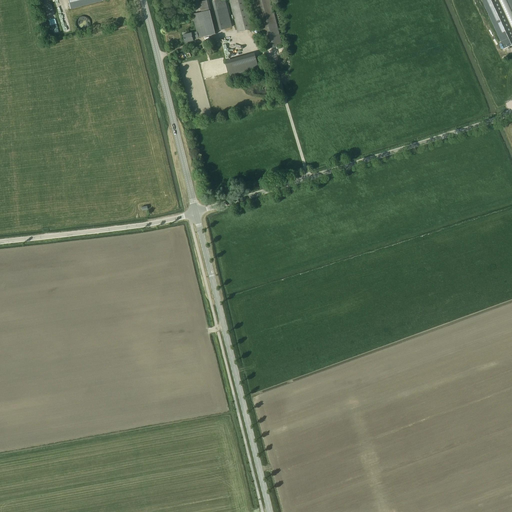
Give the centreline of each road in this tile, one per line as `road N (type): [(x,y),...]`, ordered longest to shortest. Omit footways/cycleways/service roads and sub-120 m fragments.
road 1 (unclassified): [(196,213),(511,112)]
road 2 (tertiary): [(270,511),(196,213)]
road 3 (tertiary): [(196,213),(142,0)]
road 4 (unclassified): [(0,242),(196,213)]
